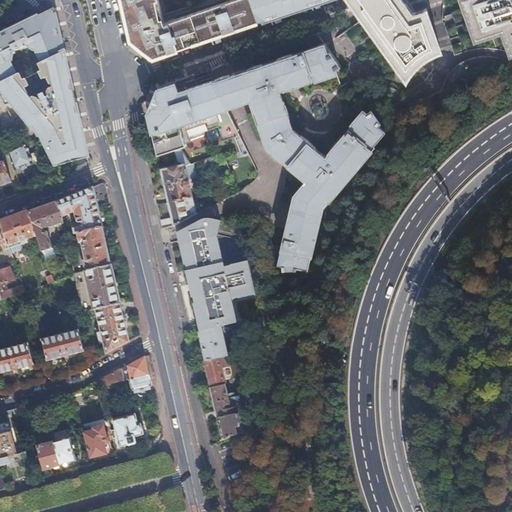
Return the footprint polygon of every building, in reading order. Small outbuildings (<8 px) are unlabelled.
[(123,0),(133,42),(138,45),(145,50),(151,57),(259,20),(251,0),(123,0)] [(251,0),(259,20),(318,0),(251,0)] [(352,0),(356,6),(407,78),(413,69),(422,60),(431,54),(441,50),(427,9),(413,13),(404,0),(352,0)] [(511,0),(463,0),(476,38),(503,29),(511,53),(511,52),(511,0)] [(0,96),(4,105),(8,103),(31,130),(36,127),(40,136),(39,137),(56,166),(58,166),(58,168),(87,157),(62,49),(52,12),(0,36),(0,96)] [(268,146),(286,162),(290,165),(308,180),(296,194),(290,217),(295,219),(292,235),(286,233),(283,248),(282,247),(278,264),(283,266),(283,270),(297,270),(298,267),(308,270),(323,206),(329,198),(330,199),(365,158),(375,145),(386,131),(382,124),(375,115),(372,110),(368,113),(364,110),(353,123),(354,124),(330,152),(331,152),(326,158),(308,143),(302,137),(293,130),(279,88),(285,86),(285,87),(316,76),(317,78),(337,71),(335,67),(339,64),(324,43),(253,68),(229,76),(213,81),(226,106),(239,101),(251,97),(256,95),(262,111),(257,113),(268,146)] [(221,142),(240,136),(226,106),(213,81),(188,90),(187,87),(179,89),(176,82),(159,88),(157,95),(155,103),(151,109),(149,111),(158,153),(175,147),(180,146),(180,145),(185,143),(178,123),(204,114),(206,120),(208,124),(214,122),(221,142)] [(256,95),(251,97),(257,113),(262,111),(256,95)] [(178,123),(185,143),(190,142),(185,127),(206,120),(204,114),(178,123)] [(203,134),(190,138),(192,147),(206,144),(203,134)] [(33,163),(25,144),(8,154),(14,171),(22,168),(26,166),(33,163)] [(161,220),(163,228),(175,226),(197,214),(191,189),(194,188),(192,180),(189,180),(186,165),(192,164),(180,146),(175,147),(179,160),(181,160),(183,165),(162,170),(173,217),(161,220)] [(0,161),(0,185),(11,182),(4,161),(0,161)] [(93,185),(59,200),(62,217),(74,213),(77,222),(72,223),(74,233),(77,233),(102,227),(93,185)] [(59,200),(29,211),(37,235),(42,251),(54,247),(48,229),(45,229),(44,226),(51,224),(52,225),(64,223),(62,217),(59,200)] [(29,211),(0,221),(7,242),(8,245),(19,241),(21,244),(28,241),(27,238),(37,235),(29,211)] [(290,217),(286,233),(292,235),(295,219),(290,217)] [(179,233),(201,331),(222,326),(230,324),(237,323),(232,299),(239,298),(256,294),(249,261),(231,265),(225,267),(218,236),(221,220),(214,219),(209,220),(205,221),(184,232),(179,233)] [(102,227),(77,233),(80,243),(81,242),(85,260),(83,261),(86,271),(111,265),(102,227)] [(86,271),(94,308),(95,308),(120,302),(111,265),(86,271)] [(0,284),(14,279),(9,267),(0,269),(0,284)] [(0,301),(25,292),(22,285),(3,292),(0,284),(0,301)] [(129,341),(120,304),(120,302),(95,308),(95,309),(100,330),(96,331),(99,344),(103,343),(106,354),(129,341)] [(228,356),(222,326),(201,331),(199,331),(206,361),(228,356)] [(83,351),(78,330),(41,339),(47,360),(83,351)] [(0,349),(0,372),(33,364),(28,342),(0,349)] [(145,355),(96,381),(98,387),(99,386),(128,380),(149,375),(145,355)] [(206,361),(212,388),(226,385),(222,367),(231,365),(228,356),(206,361)] [(152,385),(149,375),(128,380),(130,390),(152,385)] [(212,388),(224,440),(234,436),(237,435),(235,425),(239,424),(233,397),(235,396),(234,395),(233,391),(228,392),(226,385),(212,388)] [(79,391),(70,393),(74,407),(77,420),(86,417),(79,391)] [(52,398),(43,401),(47,416),(56,413),(52,398)] [(134,414),(112,421),(120,448),(135,444),(133,438),(143,436),(139,424),(137,425),(134,414)] [(240,425),(242,433),(262,429),(260,420),(246,424),(240,425)] [(91,457),(105,453),(104,447),(107,446),(106,442),(108,439),(107,435),(104,433),(102,425),(92,428),(93,431),(84,433),(91,457)] [(7,457),(16,454),(9,432),(0,434),(0,464),(9,462),(7,457)] [(54,442),(60,465),(63,465),(68,463),(75,461),(69,438),(54,442)] [(58,466),(60,465),(54,442),(37,447),(39,455),(43,470),(53,467),(58,466)]
